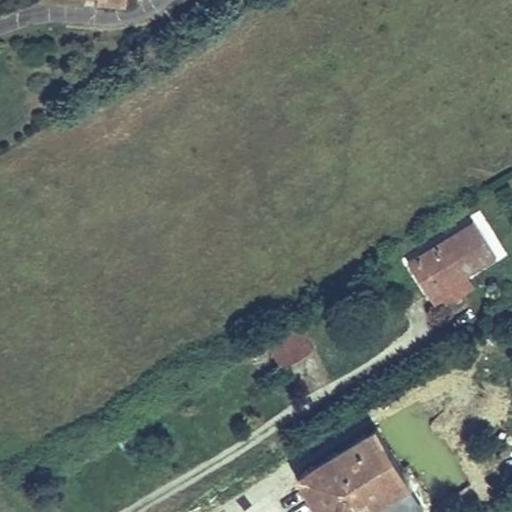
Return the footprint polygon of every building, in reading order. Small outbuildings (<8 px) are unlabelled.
[(410,248),(419,264),(431,258),(445,281),(465,270),(461,263),(468,259),(472,265),(501,248),(479,208),(440,233),(444,239),(428,248),(423,240),(410,248)] [(431,258),(419,264),(433,288),(445,281),(431,258)] [(303,313),(273,333),(287,357),(318,336),(303,313)] [(400,409),(384,419),(399,445),(416,436),(400,409)] [(306,465),(333,511),(347,511),(348,511),(347,511),(399,511),(429,494),(399,445),(384,419),(306,465)]
